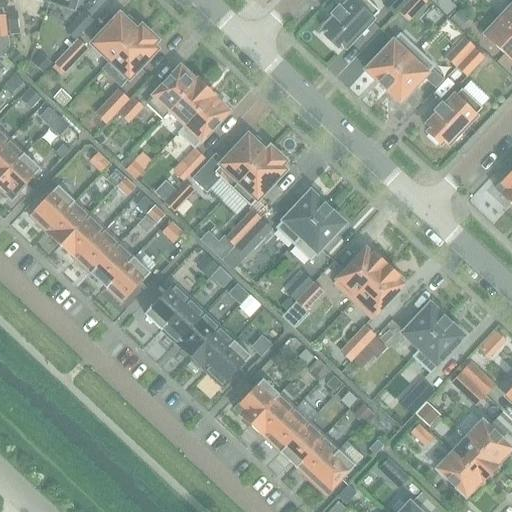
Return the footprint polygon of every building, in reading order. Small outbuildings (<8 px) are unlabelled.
[(48,0),(49,1),(73,9),(76,0),(48,0)] [(367,0),(349,0),(341,9),(338,6),(330,14),(333,17),(323,28),(328,32),(325,36),(336,47),(340,43),(344,48),(379,11),(367,0)] [(408,0),(400,8),(410,17),(425,0),(408,0)] [(456,8),(447,0),(440,0),(435,6),(447,17),(456,8)] [(511,5),(500,19),(511,30),(511,5)] [(468,20),(458,11),(449,21),(459,30),(468,20)] [(92,44),(110,61),(140,29),(128,18),(125,21),(119,15),(92,44)] [(511,30),(500,19),(484,35),(492,42),(492,43),(506,56),(506,55),(511,60),(511,30)] [(156,49),(151,45),(156,40),(141,27),(140,29),(110,61),(102,70),(120,87),(156,49)] [(378,83),(381,86),(417,50),(399,33),(365,70),(378,82),(378,83)] [(483,58),(474,49),(456,67),(466,76),(483,58)] [(417,50),(381,86),(385,90),(386,89),(399,102),(434,66),(417,50)] [(169,111),(198,80),(187,70),(186,72),(180,66),(170,77),(169,76),(162,84),(163,85),(153,95),(146,103),(162,118),(169,111)] [(5,84),(13,92),(23,82),(14,74),(5,84)] [(198,80),(169,111),(185,126),(214,95),(198,80)] [(482,108),(461,88),(444,106),(441,103),(433,111),(436,114),(426,125),(431,129),(428,132),(439,143),(443,140),(447,144),(482,108)] [(214,95),(185,126),(178,133),(194,148),(211,130),(211,131),(219,123),(218,122),(228,112),(222,106),(224,105),(214,95)] [(69,125),(59,116),(49,126),(59,136),(69,125)] [(0,131),(0,148),(9,139),(0,131)] [(220,178),(231,189),(268,150),(256,139),(253,142),(247,136),(223,161),(215,153),(191,178),(206,192),(220,178)] [(9,139),(0,148),(0,178),(23,153),(9,139)] [(250,206),(279,176),(284,170),(279,166),(284,161),(269,148),(268,150),(231,189),(250,206)] [(23,153),(0,178),(0,189),(11,200),(40,169),(23,153)] [(511,204),(511,203),(511,170),(494,189),(511,204)] [(173,211),(194,190),(184,180),(163,202),(173,211)] [(28,216),(45,232),(74,201),(57,185),(28,216)] [(299,237),(328,207),(324,203),(323,204),(310,191),(275,228),(293,244),(299,237)] [(74,201),(45,232),(60,246),(89,215),(74,201)] [(156,222),(163,215),(154,206),(147,213),(156,222)] [(328,207),(299,237),(293,244),(310,260),(344,224),(331,211),(331,210),(328,207)] [(234,246),(260,219),(250,210),(225,237),(234,246)] [(89,215),(60,246),(75,260),(103,229),(89,215)] [(246,257),(271,230),(260,219),(234,246),(246,257)] [(103,229),(75,260),(89,274),(118,243),(103,229)] [(118,243),(89,274),(104,288),(133,257),(118,243)] [(332,283),(351,301),(387,264),(374,252),(371,255),(365,249),(332,283)] [(198,265),(208,275),(217,266),(206,256),(198,265)] [(133,257),(104,288),(121,303),(150,272),(133,257)] [(387,264),(351,301),(370,319),(403,285),(397,279),(399,276),(387,264)] [(144,314),(160,329),(189,299),(173,283),(144,314)] [(296,302),(305,310),(323,292),(314,283),(296,302)] [(189,299),(160,329),(175,343),(204,313),(189,299)] [(402,333),(419,349),(447,319),(443,316),(442,316),(429,304),(402,333)] [(204,313),(175,343),(190,357),(219,327),(204,313)] [(447,319),(419,349),(412,356),(429,373),(463,336),(450,324),(451,323),(447,319)] [(351,360),(374,336),(363,326),(340,350),(351,360)] [(219,327),(190,357),(205,371),(234,341),(219,327)] [(234,341),(205,371),(221,387),(250,356),(234,341)] [(233,409),(250,425),(279,394),(262,378),(233,409)] [(279,394),(250,425),(264,439),(293,408),(279,394)] [(293,408),(264,439),(279,453),(308,422),(293,408)] [(482,421),(466,437),(497,466),(507,455),(505,454),(511,448),(500,438),(501,437),(493,430),(492,431),(482,421)] [(308,422),(279,453),(294,467),(323,436),(308,422)] [(323,436),(294,467),(309,481),(338,450),(323,436)] [(466,437),(451,453),(482,482),(497,466),(466,437)] [(338,450),(309,481),(325,496),(354,465),(338,450)] [(482,482),(451,453),(436,469),(447,479),(446,480),(454,487),(455,486),(465,496),(471,491),(472,492),(482,482)] [(418,511),(409,503),(400,511),(418,511)]
